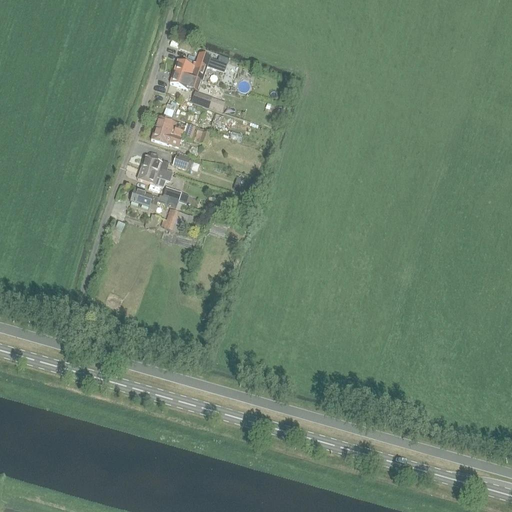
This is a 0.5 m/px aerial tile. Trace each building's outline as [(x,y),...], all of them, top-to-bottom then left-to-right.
[(173,74),(201,83),(206,68),(214,71),(217,63),(209,60),(209,59),(199,55),(196,65),(195,68),(177,62),(173,74)] [(227,66),(217,63),(214,71),(224,74),(227,66)] [(173,74),(169,85),(195,94),(195,93),(197,94),(201,83),(173,74)] [(195,94),(192,101),(210,108),(213,100),(197,94),(195,93),(195,94)] [(216,121),(224,124),(226,117),(218,115),(216,121)] [(185,129),(175,126),(176,124),(158,119),(154,130),(182,139),(190,142),(195,128),(186,126),(185,129)] [(150,142),(168,148),(168,146),(178,149),(182,139),(154,130),(150,142)] [(202,134),(198,145),(206,147),(210,137),(202,134)] [(166,172),(169,165),(163,163),(162,164),(145,158),(141,170),(159,176),(157,180),(165,182),(170,184),(173,174),(166,172)] [(172,167),(186,172),(189,162),(175,158),(172,166),(172,167)] [(157,180),(159,176),(141,170),(137,181),(162,190),(165,182),(157,180)] [(233,191),(253,197),(257,184),(237,178),(233,191)] [(148,209),(150,206),(156,208),(157,204),(166,207),(169,198),(163,196),(163,198),(159,196),(158,200),(145,196),(146,193),(135,189),(134,192),(130,203),(148,209)] [(163,196),(169,198),(179,202),(181,195),(182,194),(166,189),(166,190),(163,196)] [(238,215),(223,209),(219,218),(234,224),(238,215)] [(183,236),(189,217),(170,212),(167,222),(163,221),(161,228),(183,236)] [(160,219),(152,216),(149,226),(156,229),(160,219)] [(225,236),(229,224),(215,219),(211,231),(225,236)] [(114,232),(112,238),(119,241),(121,234),(114,232)]
